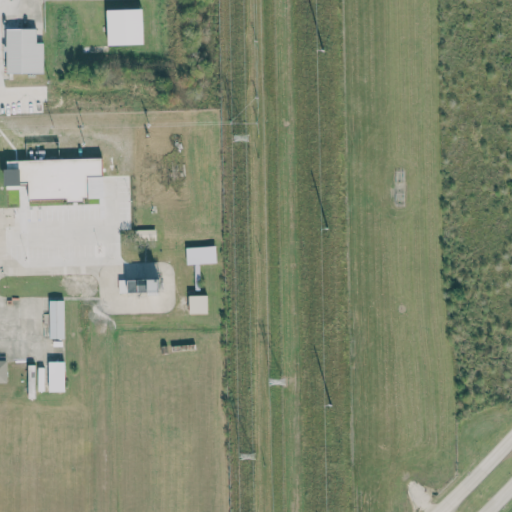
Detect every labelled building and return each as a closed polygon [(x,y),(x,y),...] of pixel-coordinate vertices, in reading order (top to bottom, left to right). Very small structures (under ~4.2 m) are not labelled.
[(141,9),(106,10),(107,45),(142,44),(141,9)] [(43,42),(35,42),(35,29),(5,28),(5,73),(42,73),(43,42)] [(4,160),(5,185),(27,184),(27,200),(66,199),(66,201),(87,201),(87,176),(101,176),(101,158),(4,160)] [(118,293),(158,292),(157,279),(118,280),(118,293)] [(188,313),(206,313),(206,295),(188,295),(188,313)] [(63,339),(63,300),(49,300),(49,338),(63,339)] [(49,390),(64,390),(63,362),(48,362),(49,390)]
